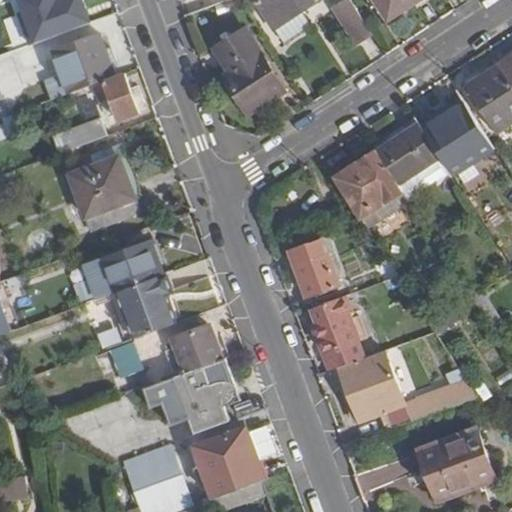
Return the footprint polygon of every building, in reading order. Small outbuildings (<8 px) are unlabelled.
[(319,0),(263,0),(257,4),(274,30),(275,29),(284,43),(310,25),(303,12),(320,1),(319,0)] [(355,45),(371,35),(349,0),(344,0),(331,8),(355,45)] [(374,0),(388,21),(420,0),(374,0)] [(246,29),(214,50),(230,72),(225,76),(249,115),(284,92),(258,52),(261,51),(246,29)] [(63,73),(70,92),(93,83),(115,75),(105,48),(100,35),(55,52),(63,73)] [(105,48),(115,75),(124,72),(114,45),(105,48)] [(511,57),(500,65),(511,83),(511,57)] [(497,134),(511,124),(511,83),(500,65),(467,87),(497,134)] [(139,113),(124,72),(115,75),(93,83),(104,111),(106,111),(108,117),(115,114),(118,121),(139,113)] [(70,92),(63,73),(45,80),(52,99),(70,92)] [(0,87),(0,95),(8,116),(32,106),(21,79),(0,87)] [(423,131),(441,157),(453,177),(495,150),(465,104),(423,131)] [(53,135),(60,154),(107,137),(100,118),(53,135)] [(376,151),(398,186),(441,157),(423,131),(418,123),(376,151)] [(142,213),(138,202),(129,178),(116,145),(89,156),(92,164),(69,172),(93,232),(142,213)] [(334,179),(361,220),(404,193),(398,186),(376,151),(334,179)] [(129,178),(138,202),(144,199),(135,175),(129,178)] [(404,193),(361,220),(363,223),(368,230),(410,203),(404,193)] [(486,228),(510,264),(511,262),(511,222),(507,214),(486,228)] [(341,286),(323,238),(289,250),(308,299),(341,286)] [(85,266),(98,299),(121,290),(164,275),(151,242),(85,266)] [(121,290),(140,338),(180,323),(169,295),(174,292),(167,274),(164,275),(121,290)] [(479,309),(494,333),(505,326),(482,292),(472,298),(479,309)] [(314,327),(330,370),(365,358),(349,314),(353,313),(346,296),(312,309),(318,326),(314,327)] [(472,298),(430,326),(434,333),(436,336),(454,325),(479,309),(472,298)] [(0,334),(9,332),(0,306),(0,334)] [(436,336),(445,349),(462,338),(454,325),(436,336)] [(174,339),(187,373),(220,361),(217,352),(208,326),(174,339)] [(94,354),(102,381),(141,370),(133,343),(94,354)] [(217,352),(220,361),(226,359),(223,350),(217,352)] [(402,397),(385,351),(342,367),(350,388),(346,389),(358,421),(383,412),(381,405),(402,397)] [(190,419),(196,433),(231,420),(226,405),(230,403),(233,402),(235,400),(236,398),(237,396),(237,393),(237,390),(226,359),(220,361),(187,373),(144,389),(151,408),(163,403),(172,425),(190,419)] [(403,399),(411,421),(476,398),(464,379),(432,391),(431,389),(403,399)] [(383,412),(390,429),(411,421),(403,399),(402,397),(381,405),(383,412)] [(196,447),(215,499),(219,497),(263,481),(267,480),(248,427),(196,447)] [(419,450),(438,501),(495,481),(475,428),(419,450)] [(142,507),(143,511),(178,511),(194,506),(170,443),(124,461),(127,468),(120,471),(122,476),(129,473),(142,507)] [(24,477),(0,480),(0,502),(27,499),(24,477)] [(219,497),(221,510),(232,509),(268,495),(263,481),(219,497)] [(194,506),(178,511),(221,511),(221,510),(219,497),(215,499),(194,506)]
